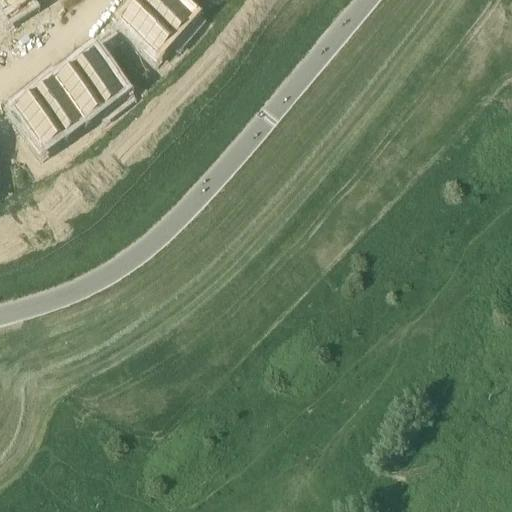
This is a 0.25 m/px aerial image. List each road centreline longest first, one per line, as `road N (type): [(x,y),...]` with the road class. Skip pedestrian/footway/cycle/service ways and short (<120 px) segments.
road 1 (unclassified): [(0,316),(111,273),(148,243),(188,208),(364,0)]
road 2 (residential): [(0,88),(90,23),(108,0)]
